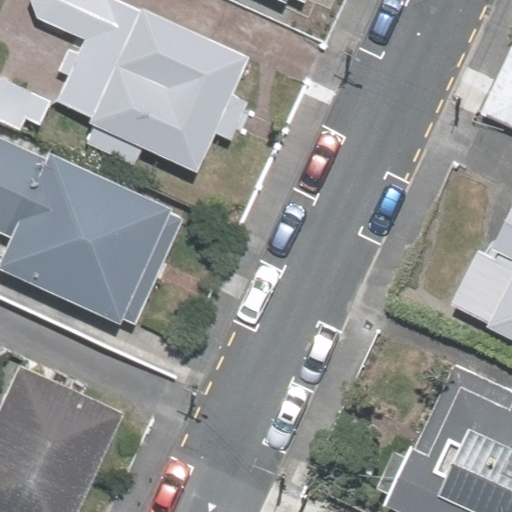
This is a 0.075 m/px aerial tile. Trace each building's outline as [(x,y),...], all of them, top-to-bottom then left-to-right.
[(60,35),(27,110),(171,172),(222,55),(94,0),(17,0),(12,14),(60,35)] [(511,31),(508,29),(465,114),(511,137),(511,31)] [(155,204),(0,138),(0,288),(101,332),(155,204)] [(435,312),(511,346),(511,193),(493,185),(435,312)] [(511,511),(511,393),(447,362),(407,444),(393,437),(359,507),(368,511),(511,511)] [(0,511),(57,511),(101,411),(0,367),(0,511)]
